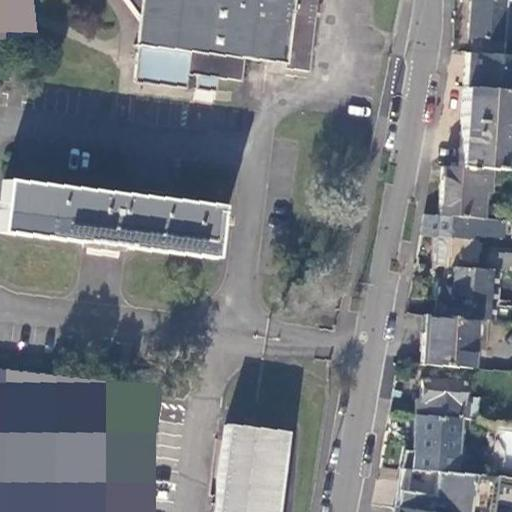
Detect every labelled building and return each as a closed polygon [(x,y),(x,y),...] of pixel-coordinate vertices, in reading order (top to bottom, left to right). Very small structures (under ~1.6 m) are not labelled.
[(214,81),(239,84),(243,60),(282,65),(281,71),(307,74),(316,0),(119,0),(135,20),(131,48),(134,48),(129,85),(182,92),(184,77),(193,78),(192,92),(212,95),(214,81)] [(511,0),(469,0),(467,37),(470,37),(503,40),(502,55),(511,55),(511,0)] [(503,40),(470,37),(469,52),(502,55),(503,40)] [(469,52),(466,52),(464,87),(510,91),(511,90),(511,55),(502,55),(469,52)] [(510,91),(464,87),(458,167),(490,169),(505,170),(510,91)] [(490,169),(458,167),(442,166),(437,215),(481,218),(482,191),(489,191),(490,169)] [(0,198),(0,230),(210,258),(216,206),(3,178),(0,198)] [(502,220),(481,218),(437,215),(424,215),(423,220),(421,231),(437,232),(436,237),(475,239),(475,233),(501,235),(502,220)] [(475,243),(475,239),(436,237),(434,265),(444,265),(457,267),(457,259),(474,260),(475,243)] [(494,270),(511,270),(511,248),(491,248),(490,269),(494,270)] [(490,269),(457,267),(444,265),(443,281),(434,280),(432,298),(443,299),(441,315),(476,317),(491,318),(494,270),(490,269)] [(476,317),(441,315),(422,313),(419,364),(469,367),(470,351),(471,351),(471,341),(470,341),(470,338),(475,339),(476,317)] [(459,417),(475,418),(477,396),(462,395),(463,380),(421,377),(420,400),(415,399),(414,414),(459,417)] [(135,511),(150,395),(148,394),(148,397),(0,379),(0,511),(135,511)] [(414,414),(410,468),(454,472),(459,417),(414,414)] [(214,511),(275,511),(286,432),(226,424),(214,511)] [(398,467),(392,506),(430,511),(492,511),(498,476),(454,472),(410,468),(398,467)]
